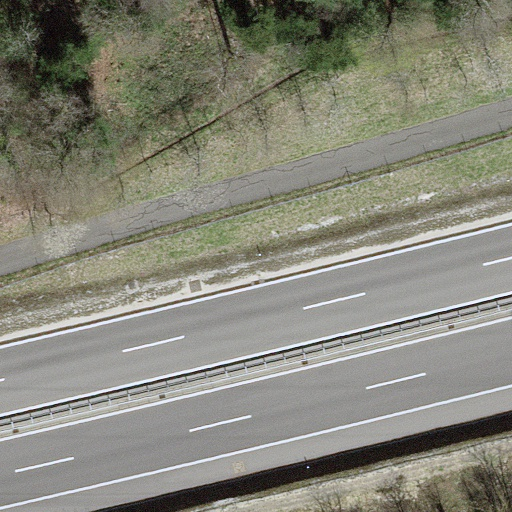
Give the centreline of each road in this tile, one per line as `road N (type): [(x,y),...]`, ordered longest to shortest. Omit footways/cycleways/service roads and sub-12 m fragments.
road 1 (track): [(511,113),(0,259)]
road 2 (motorway): [(511,255),(0,380)]
road 3 (motorway): [(0,473),(511,351)]
